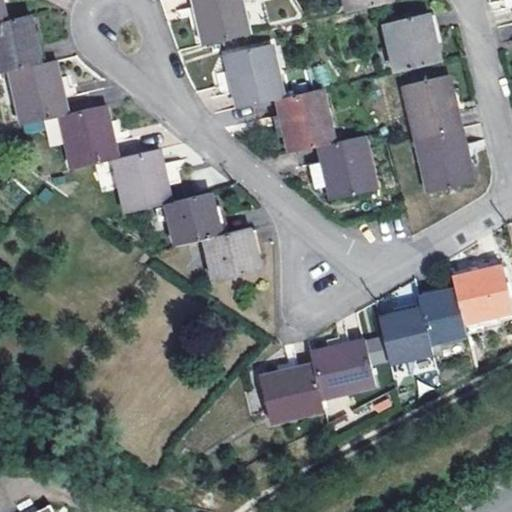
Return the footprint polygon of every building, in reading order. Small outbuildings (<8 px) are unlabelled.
[(193,0),(205,44),(249,33),(241,0),(193,0)] [(345,0),(348,12),(393,1),(392,0),(345,0)] [(385,23),(397,73),(442,62),(429,13),(385,23)] [(0,23),(0,74),(9,72),(41,64),(30,16),(7,22),(0,23)] [(222,56),(234,109),(273,99),(280,98),(266,46),(222,56)] [(9,72),(22,126),(60,116),(67,115),(55,61),(41,64),(9,72)] [(449,77),(403,88),(415,140),(461,129),(449,77)] [(332,143),(318,89),(280,98),(273,99),(277,114),(269,117),(275,138),(282,137),(286,153),(321,145),(332,143)] [(60,116),(73,170),(113,160),(117,160),(105,106),(67,115),(60,116)] [(461,129),(415,140),(429,195),(475,184),(461,129)] [(380,191),(367,134),(332,143),(321,145),(325,161),(312,165),(317,183),(323,182),(325,189),(332,188),(335,201),(380,191)] [(113,160),(126,214),(169,204),(172,204),(158,150),(117,160),(113,160)] [(318,191),(325,189),(323,182),(317,183),(318,191)] [(179,246),(206,239),(223,235),(213,193),(172,204),(169,204),(179,246)] [(262,273),(251,229),(223,235),(206,239),(217,283),(262,273)] [(511,301),(502,266),(453,278),(456,290),(464,323),(480,319),(511,310),(511,301)] [(467,336),(464,323),(456,290),(420,299),(422,307),(430,344),(467,336)] [(378,317),(390,363),(432,353),(430,344),(422,307),(378,317)] [(483,331),(480,319),(464,323),(467,336),(483,331)] [(373,365),(386,361),(379,335),(366,339),(373,365)] [(362,340),(310,354),(313,365),(321,398),(374,384),(362,340)] [(269,423),(324,410),(321,398),(313,365),(257,379),(269,423)]
